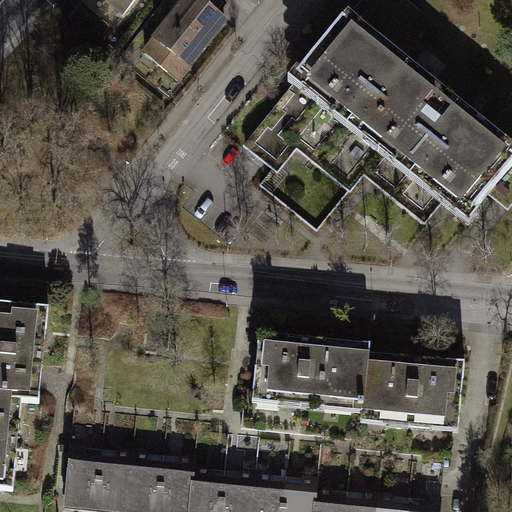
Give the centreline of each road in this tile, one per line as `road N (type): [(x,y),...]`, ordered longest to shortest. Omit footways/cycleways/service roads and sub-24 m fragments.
road 1 (residential): [(511,306),(123,269)]
road 2 (residential): [(306,0),(141,205),(123,269)]
road 3 (residential): [(123,269),(0,259)]
